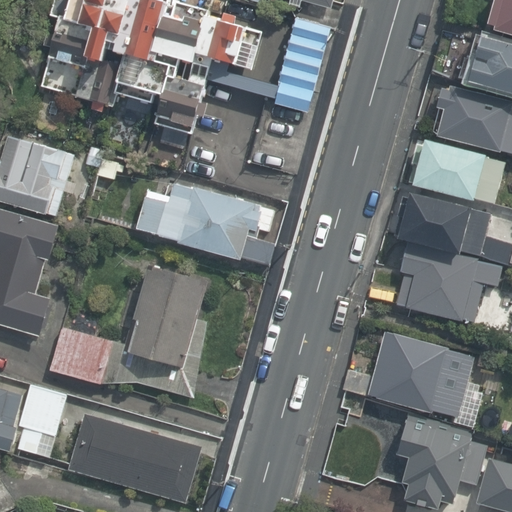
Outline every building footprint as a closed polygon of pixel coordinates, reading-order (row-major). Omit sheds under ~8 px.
[(28,54),(35,55),(87,68),(77,106),(190,134),(197,136),(209,87),(260,100),(303,111),(325,23),(281,12),(266,71),(245,65),(255,22),(189,0),(56,0),(50,25),(36,22),(28,54)] [(511,0),(472,0),(467,18),(511,31),(511,0)] [(511,39),(460,24),(447,69),(511,88),(511,39)] [(511,103),(505,101),(503,108),(429,87),(424,103),(431,105),(424,129),(511,154),(511,103)] [(0,131),(0,195),(53,211),(71,153),(0,131)] [(409,131),(397,173),(494,202),(506,160),(409,131)] [(172,196),(144,189),(134,226),(267,262),(274,238),(247,231),(248,224),(268,229),(275,201),(177,175),(172,196)] [(394,184),(384,224),(511,260),(511,230),(490,224),(493,213),(394,184)] [(0,327),(35,338),(48,296),(38,294),(59,225),(0,207),(0,327)] [(387,304),(469,326),(480,286),(493,290),(500,266),(439,249),(437,256),(397,246),(393,262),(398,263),(387,304)] [(62,321),(50,365),(100,378),(136,378),(194,393),(207,317),(197,314),(207,277),(148,262),(128,338),(62,321)] [(370,325),(355,394),(464,418),(479,349),(370,325)] [(66,390),(29,380),(18,422),(21,423),(16,444),(36,449),(41,428),(55,432),(66,390)] [(22,391),(0,384),(0,446),(10,449),(17,424),(14,423),(22,391)] [(168,500),(171,491),(185,495),(201,440),(83,408),(68,463),(80,466),(77,478),(88,481),(92,469),(126,479),(124,487),(135,491),(138,482),(155,487),(152,495),(168,500)] [(467,428),(396,409),(385,451),(395,454),(390,479),(395,480),(391,494),(441,507),(442,502),(447,503),(467,428)] [(478,505),(507,511),(511,511),(511,458),(491,453),(478,505)]
